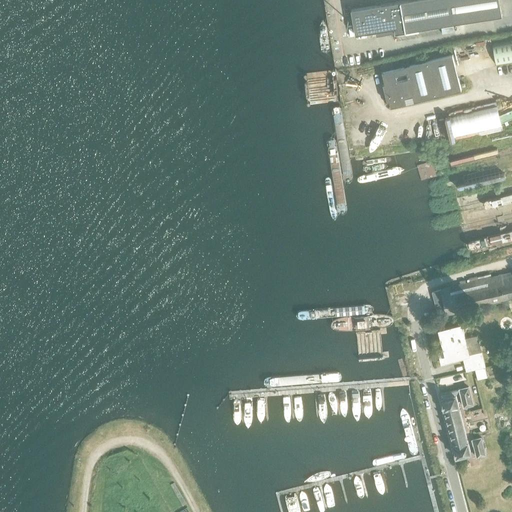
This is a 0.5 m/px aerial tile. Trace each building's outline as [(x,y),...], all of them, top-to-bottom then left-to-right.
[(500,0),(404,0),(352,9),(356,34),(376,31),(377,35),(502,14),(500,0)] [(454,24),(442,27),(443,32),(455,30),(454,24)] [(511,38),(493,42),(497,64),(511,60),(511,38)] [(388,101),(390,100),(391,106),(462,89),(453,54),(383,71),(385,82),(383,83),(388,101)] [(393,62),(381,64),(382,70),(395,67),(393,62)] [(351,101),(353,115),(360,114),(359,100),(351,101)] [(446,111),(451,135),(504,123),(499,100),(446,111)] [(441,289),(432,291),(439,315),(511,296),(511,269),(492,275),(490,271),(478,274),(479,278),(440,287),(441,289)] [(446,349),(444,350),(438,351),(441,362),(463,356),(464,358),(467,370),(475,368),(485,365),(486,365),(478,334),(466,337),(462,323),(441,328),(446,349)] [(485,365),(475,368),(478,378),(488,375),(485,365)] [(470,385),(441,393),(445,408),(455,445),(454,446),(457,456),(472,452),(457,393),(459,390),(464,407),(474,404),(470,385)] [(482,435),(472,438),(477,457),(487,455),(482,435)]
